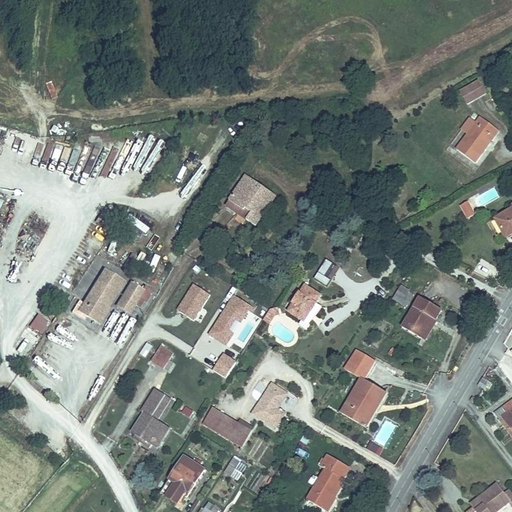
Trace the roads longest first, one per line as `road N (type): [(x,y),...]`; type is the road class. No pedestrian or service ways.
road 1 (residential): [(387,511),(511,302)]
road 2 (residential): [(190,245),(78,428)]
